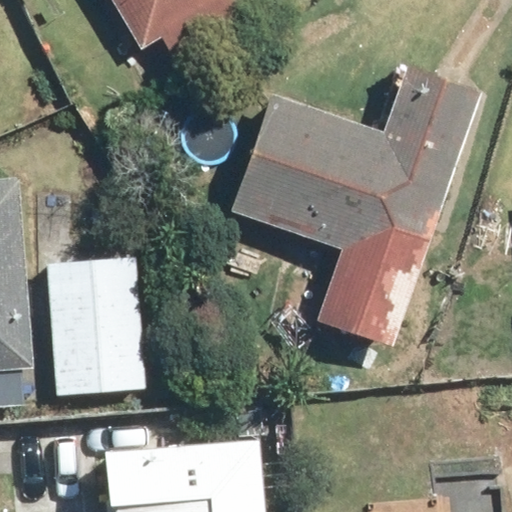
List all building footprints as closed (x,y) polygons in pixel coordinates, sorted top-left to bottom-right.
[(246,0),(121,0),(156,60),(250,6),(246,0)] [(318,319),(398,345),(479,95),(399,69),(379,129),(272,92),(232,209),(341,247),(318,319)] [(30,293),(20,181),(0,183),(0,371),(36,368),(29,293),(30,293)] [(53,254),(65,392),(159,384),(148,246),(53,254)] [(110,442),(115,511),(270,498),(264,427),(110,442)] [(115,511),(271,511),(270,498),(115,511)]
